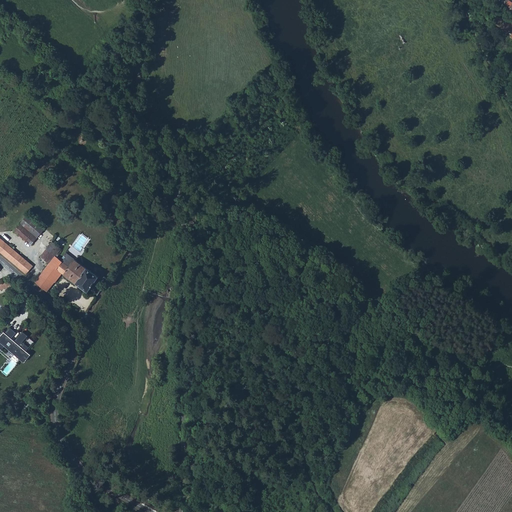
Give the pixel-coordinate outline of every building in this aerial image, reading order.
[(503,24),(504,25),(508,20),(501,14),(496,20),(502,25),(503,24)] [(28,215),(15,231),(33,245),(46,229),(28,215)] [(1,239),(0,237),(0,251),(27,274),(34,265),(20,254),(21,252),(18,250),(21,246),(6,233),(1,239)] [(101,278),(73,255),(71,258),(73,260),(69,265),(57,256),(64,248),(55,241),(43,257),(51,263),(37,282),(48,291),(64,272),(89,293),(101,278)] [(0,289),(11,285),(9,280),(0,283),(0,289)] [(10,328),(5,334),(11,339),(16,333),(10,328)] [(22,332),(14,342),(19,346),(27,336),(22,332)] [(4,333),(0,336),(0,344),(24,364),(30,356),(26,352),(21,348),(19,346),(14,342),(11,339),(5,334),(4,333)]
